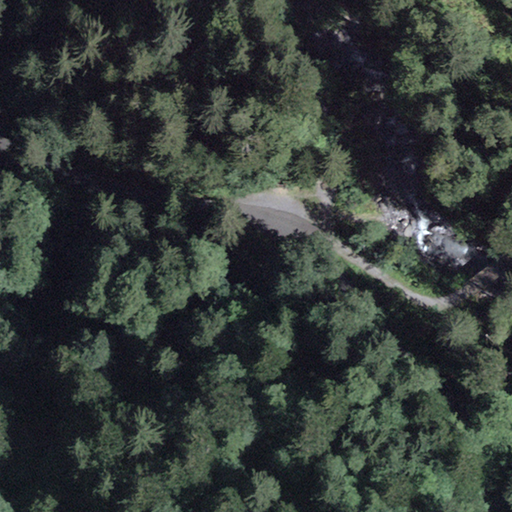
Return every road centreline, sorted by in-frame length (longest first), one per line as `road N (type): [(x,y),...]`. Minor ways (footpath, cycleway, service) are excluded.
road 1 (unclassified): [(497,511),(497,462),(474,430),(297,246),(241,217),(105,188),(0,148)]
road 2 (track): [(511,271),(443,312),(413,296),(342,209),(329,163),(345,122),(306,47),(256,0)]
